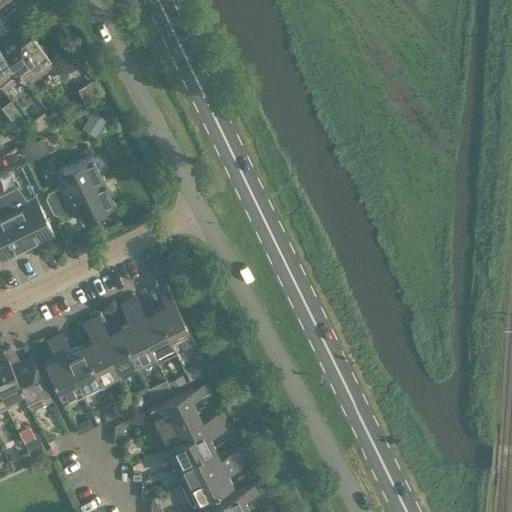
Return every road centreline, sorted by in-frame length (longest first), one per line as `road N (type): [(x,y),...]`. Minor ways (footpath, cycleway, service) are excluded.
road 1 (primary): [(415,511),(168,0)]
road 2 (residential): [(368,511),(200,200)]
road 3 (residential): [(200,200),(97,0)]
road 4 (residential): [(200,200),(0,298)]
